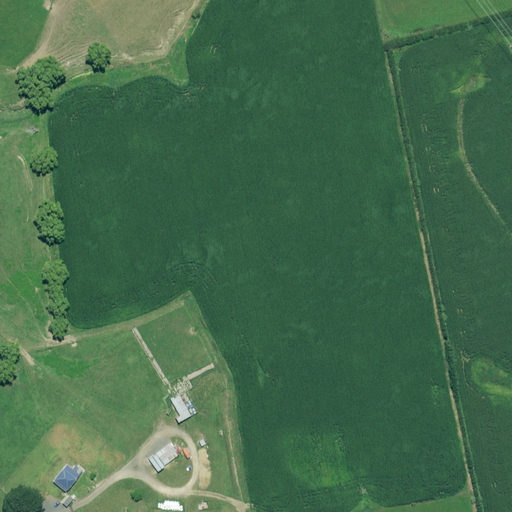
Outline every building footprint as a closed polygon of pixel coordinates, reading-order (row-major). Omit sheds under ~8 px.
[(190,416),(179,396),(175,399),(174,397),(170,399),(179,416),(176,419),(178,423),(190,416)] [(179,455),(170,444),(149,460),(153,465),(150,468),(154,474),(179,455)] [(77,474),(80,471),(74,466),(72,469),(66,465),(52,481),(65,492),(79,476),(77,474)] [(101,477),(96,473),(92,478),(97,482),(101,477)] [(54,488),(44,503),(48,505),(58,490),(54,488)] [(67,507),(73,500),(69,497),(63,504),(67,507)] [(208,508),(206,503),(198,506),(200,511),(208,508)]
